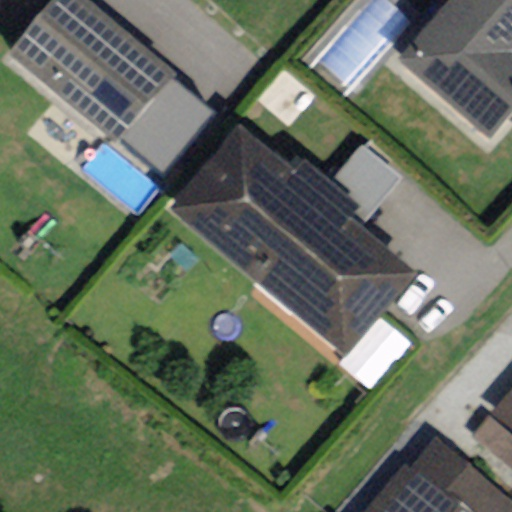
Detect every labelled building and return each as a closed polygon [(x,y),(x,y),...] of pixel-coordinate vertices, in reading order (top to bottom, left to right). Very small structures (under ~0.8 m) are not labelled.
[(169,79),(74,0),(56,0),(1,66),(106,154),(169,79)] [(511,0),(457,0),(462,4),(403,69),(493,149),(511,128),(511,0)] [(409,285),(244,136),(171,224),(340,369),(409,285)] [(511,397),(489,422),(511,443),(511,397)] [(511,511),(435,443),(373,511),(511,511)]
